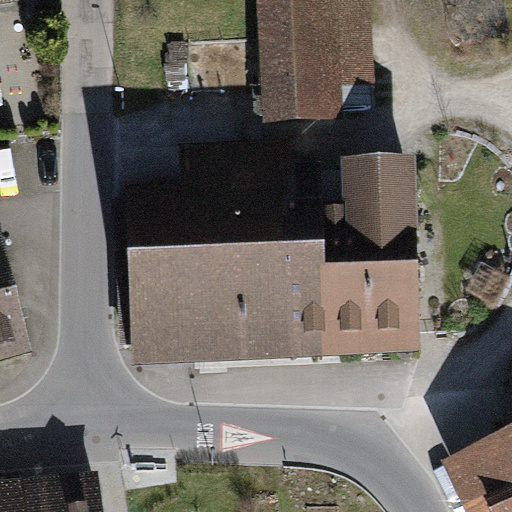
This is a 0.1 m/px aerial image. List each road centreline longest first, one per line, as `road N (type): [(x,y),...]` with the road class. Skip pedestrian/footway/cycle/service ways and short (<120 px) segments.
road 1 (unclassified): [(85,430),(89,0)]
road 2 (unclassified): [(85,430),(339,440),(372,455),(416,511)]
road 3 (track): [(372,455),(472,388),(511,330)]
